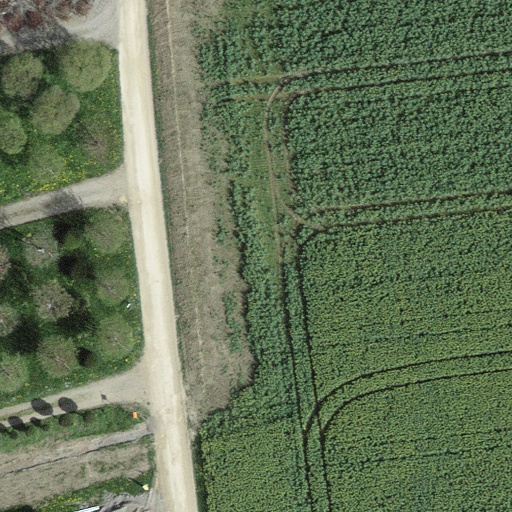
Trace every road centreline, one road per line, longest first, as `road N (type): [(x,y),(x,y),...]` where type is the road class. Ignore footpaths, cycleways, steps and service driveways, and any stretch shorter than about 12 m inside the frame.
road 1 (track): [(180,511),(127,0)]
road 2 (track): [(0,468),(168,420)]
road 3 (track): [(0,393),(158,345)]
road 4 (track): [(143,179),(0,217)]
road 5 (track): [(0,29),(128,11)]
